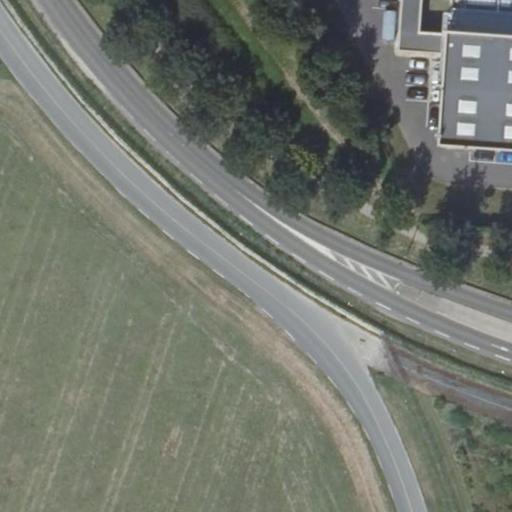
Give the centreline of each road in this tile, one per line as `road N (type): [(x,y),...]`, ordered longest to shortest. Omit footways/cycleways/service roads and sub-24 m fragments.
road 1 (secondary): [(333,259),(291,235),(168,134),(56,0)]
road 2 (unknown): [(341,0),(435,155),(466,171),(511,178)]
road 3 (secondary): [(333,259),(376,293),(511,352)]
road 4 (secondary): [(511,313),(388,269),(333,259)]
